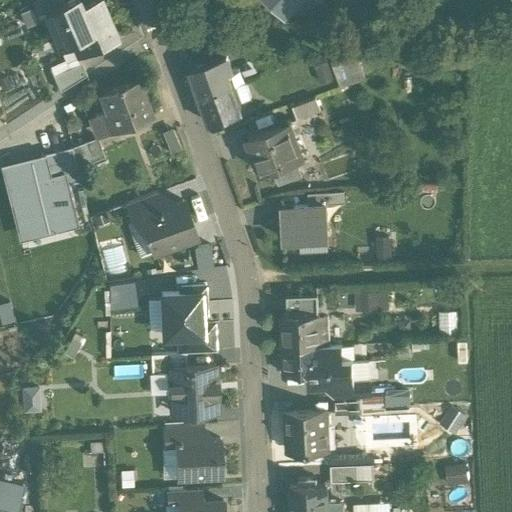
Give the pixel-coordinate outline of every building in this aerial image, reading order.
[(32,0),(31,1),(37,15),(44,12),(44,10),(63,2),(61,0),(32,0)] [(101,0),(95,0),(82,6),(79,0),(68,0),(63,2),(44,10),(44,12),(60,48),(78,40),(84,54),(118,40),(101,0)] [(262,0),(281,18),(282,17),(282,16),(297,0),(262,0)] [(78,40),(60,48),(65,60),(49,67),(52,74),(81,62),(79,57),(84,54),(78,40)] [(311,60),(319,84),(334,78),(325,55),(311,60)] [(356,55),(343,59),(352,84),(365,80),(356,55)] [(226,58),(189,70),(199,99),(231,88),(226,75),(231,73),(226,58)] [(352,84),(343,59),(332,63),(341,88),(352,84)] [(81,62),(52,74),(59,91),(86,74),(81,62)] [(138,80),(100,94),(107,111),(114,132),(152,118),(138,80)] [(231,88),(199,99),(208,125),(240,114),(231,88)] [(316,98),(292,107),(297,119),(321,110),(316,98)] [(107,111),(90,117),(97,138),(98,137),(114,132),(107,111)] [(290,123),(248,138),(261,173),(273,168),(278,184),(298,177),(292,161),(302,157),(290,123)] [(97,138),(71,147),(77,168),(105,157),(98,137),(97,138)] [(71,147),(41,156),(43,163),(59,158),(66,185),(80,182),(77,168),(71,147)] [(41,156),(1,166),(19,240),(76,226),(66,185),(59,158),(43,163),(41,156)] [(157,193),(126,204),(132,221),(142,218),(141,216),(162,208),(157,193)] [(307,195),(308,207),(325,206),(345,205),(344,193),(307,195)] [(162,208),(141,216),(142,218),(155,253),(196,238),(182,201),(162,208)] [(284,240),(327,238),(325,206),(308,207),(282,208),(284,240)] [(29,250),(60,241),(57,232),(26,242),(29,250)] [(389,239),(376,239),(375,263),(389,263),(389,239)] [(198,246),(199,267),(217,266),(215,245),(198,246)] [(114,306),(140,305),(139,281),(113,282),(114,306)] [(181,291),(161,292),(164,335),(178,334),(202,333),(202,324),(200,303),(206,302),(205,284),(181,286),(181,291)] [(389,292),(359,292),(360,311),(390,310),(389,292)] [(316,294),(285,296),(286,315),(317,313),(316,294)] [(458,311),(438,312),(439,336),(459,335),(458,311)] [(286,315),(281,315),(283,346),(319,345),(317,313),(286,315)] [(202,333),(178,334),(179,352),(186,352),(215,350),(213,323),(202,324),(202,333)] [(341,344),(319,345),(320,360),(341,359),(341,344)] [(319,345),(283,346),(283,373),(301,372),(320,371),(320,360),(319,345)] [(179,352),(150,354),(151,374),(171,373),(170,367),(187,366),(186,352),(179,352)] [(187,366),(170,367),(171,373),(172,393),(179,393),(180,412),(216,410),(215,394),(217,394),(216,380),(214,381),(214,365),(187,366)] [(320,371),(301,372),(301,384),(321,383),(320,371)] [(359,381),(343,382),(343,396),(359,395),(359,381)] [(321,383),(301,384),(302,398),(334,396),(343,396),(343,382),(321,383)] [(43,409),(42,383),(25,384),(26,410),(43,409)] [(390,403),(415,402),(414,385),(389,387),(390,403)] [(385,393),(360,395),(361,411),(386,410),(385,393)] [(343,396),(334,396),(335,412),(361,411),(360,395),(343,396)] [(467,416),(452,407),(441,424),(456,434),(467,416)] [(325,410),(287,411),(288,428),(286,428),(287,448),(305,447),(305,449),(326,448),(325,410)] [(201,423),(165,425),(166,447),(176,447),(175,439),(201,438),(201,423)] [(201,438),(175,439),(176,447),(177,476),(221,474),(219,437),(201,438)] [(354,463),(330,464),(331,481),(355,480),(354,463)] [(354,463),(355,480),(374,479),(373,463),(354,463)] [(465,464),(445,467),(448,488),(468,485),(465,464)] [(0,504),(23,505),(25,478),(0,476),(0,504)] [(327,511),(326,482),(316,483),(316,477),(302,477),(302,483),(289,484),(290,511),(327,511)] [(200,487),(168,489),(169,503),(179,503),(179,501),(201,500),(200,487)] [(201,500),(179,501),(179,503),(179,511),(223,511),(222,499),(201,500)] [(367,511),(367,503),(353,503),(353,511),(367,511)]
